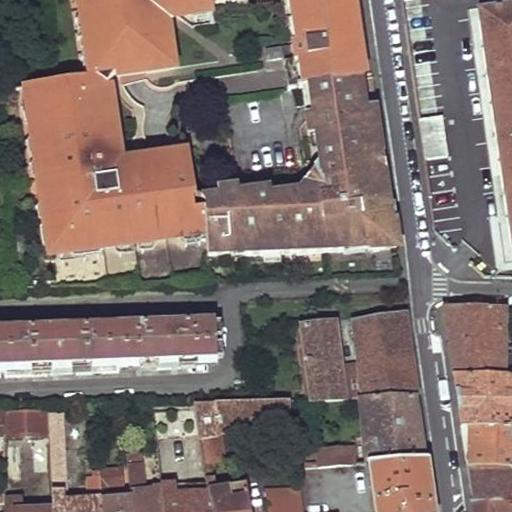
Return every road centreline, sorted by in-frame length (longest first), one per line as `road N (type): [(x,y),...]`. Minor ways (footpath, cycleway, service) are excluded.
road 1 (residential): [(378,0),(421,290)]
road 2 (unknown): [(442,290),(472,170),(458,27)]
road 3 (residential): [(421,290),(454,511)]
